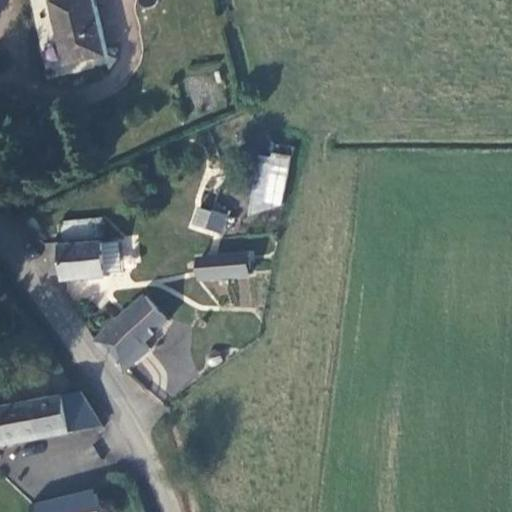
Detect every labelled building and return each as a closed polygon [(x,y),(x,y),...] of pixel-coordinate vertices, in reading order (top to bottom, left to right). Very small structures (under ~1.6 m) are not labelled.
[(109,56),(95,0),(66,0),(55,3),(68,65),(109,56)] [(254,208),(288,213),(296,158),(262,153),(254,208)] [(194,206),(189,227),(223,235),(228,213),(194,206)] [(85,219),(48,221),(49,235),(85,233),(85,219)] [(119,237),(121,261),(135,260),(133,236),(119,237)] [(48,243),(51,274),(65,273),(65,279),(105,276),(106,272),(120,271),(119,241),(62,245),(62,242),(48,243)] [(96,345),(123,371),(148,350),(143,341),(167,320),(147,297),(118,320),(116,318),(92,336),(96,345)] [(0,406),(0,448),(110,436),(82,392),(0,406)] [(105,511),(101,493),(41,505),(42,511),(105,511)]
